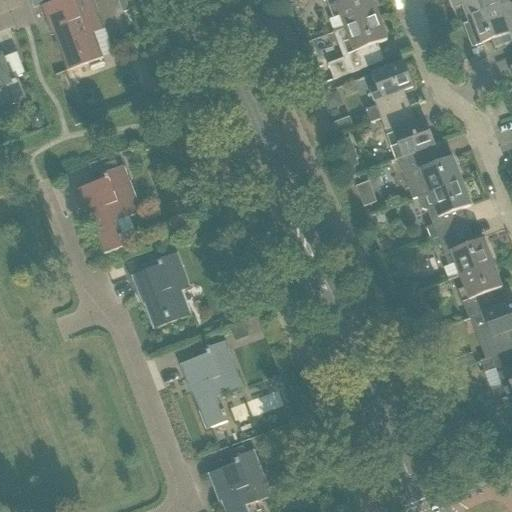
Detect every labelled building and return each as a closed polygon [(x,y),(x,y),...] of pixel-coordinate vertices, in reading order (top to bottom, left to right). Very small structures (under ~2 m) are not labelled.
[(52,0),(53,2),(40,7),(46,22),(50,21),(55,34),(53,35),(67,72),(103,59),(94,34),(104,30),(92,0),(52,0)] [(371,0),(326,0),(334,19),(341,17),(345,29),(377,17),(371,0)] [(467,20),(508,4),(507,0),(450,0),(453,8),(462,5),(467,20)] [(503,47),(511,43),(511,13),(508,4),(467,20),(468,23),(462,25),(463,26),(464,26),(472,47),(499,37),(503,47)] [(373,46),(387,41),(377,17),(345,29),(350,41),(343,44),(347,55),(346,58),(328,65),(333,80),(331,80),(331,81),(384,61),(383,60),(379,62),(373,46)] [(0,109),(26,100),(18,77),(12,79),(4,58),(2,53),(0,54),(0,109)] [(399,94),(413,88),(403,64),(371,76),(375,89),(369,91),(375,107),(364,111),(369,124),(405,110),(399,94)] [(425,121),(412,126),(405,110),(369,124),(379,120),(394,160),(434,145),(425,121)] [(349,118),(331,124),(336,135),(353,129),(349,118)] [(349,138),(338,142),(346,163),(356,160),(357,159),(349,138)] [(432,147),(439,145),(439,144),(434,145),(394,160),(395,161),(396,161),(411,201),(416,200),(461,182),(452,158),(438,163),(432,147)] [(123,166),(118,168),(116,161),(104,165),(107,173),(101,175),(103,181),(77,190),(83,206),(87,204),(92,217),(90,218),(104,255),(124,247),(115,223),(141,213),(123,166)] [(456,212),(470,207),(461,182),(416,200),(420,210),(424,212),(426,211),(432,226),(427,228),(431,241),(436,239),(463,229),(456,212)] [(483,240),(469,245),(463,229),(436,239),(447,268),(453,265),(458,277),(492,264),(483,240)] [(182,292),(191,288),(178,253),(155,262),(157,267),(131,277),(137,292),(141,290),(146,304),(144,305),(153,331),(191,316),(182,292)] [(487,294),(501,289),(492,264),(458,277),(463,290),(456,292),(466,320),(469,319),(482,315),(481,314),(493,310),(487,294)] [(402,280),(400,289),(408,291),(410,283),(402,280)] [(511,336),(510,332),(511,331),(511,302),(493,310),(481,314),(482,315),(469,319),(466,320),(467,322),(481,316),(486,328),(479,330),(489,359),(511,350),(511,336)] [(218,398),(243,388),(226,342),(203,350),(205,356),(179,366),(185,381),(189,379),(194,393),(192,393),(206,430),(227,423),(218,398)] [(511,350),(489,359),(478,363),(482,375),(494,370),(500,388),(491,391),(495,403),(501,401),(505,409),(511,405),(511,350)] [(254,451),(246,454),(243,447),(229,452),(233,465),(208,475),(213,490),(218,488),(223,502),(220,503),(223,511),(247,511),(246,507),(272,497),(254,451)]
